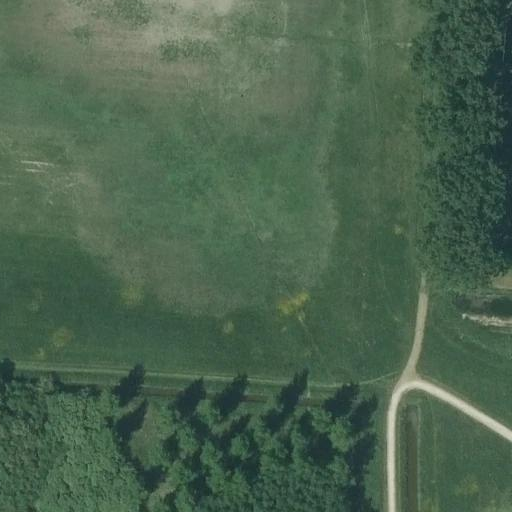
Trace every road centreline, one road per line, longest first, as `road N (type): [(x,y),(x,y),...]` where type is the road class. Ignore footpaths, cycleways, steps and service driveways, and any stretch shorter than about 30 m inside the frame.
road 1 (track): [(408,370),(343,387),(0,366)]
road 2 (track): [(401,389),(419,336),(433,0)]
road 3 (track): [(408,370),(378,281),(360,0)]
